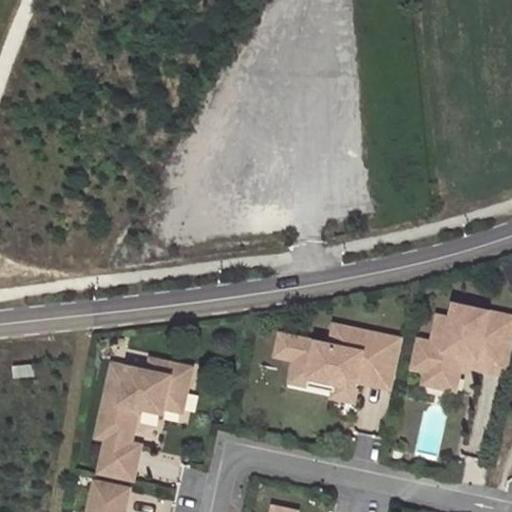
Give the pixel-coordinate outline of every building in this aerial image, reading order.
[(504,379),(511,342),(511,321),(455,309),(452,324),(437,321),(432,347),(425,376),(445,380),(458,383),(461,370),(463,360),(478,364),(476,373),(504,379)] [(330,348),(300,341),(295,363),(294,369),(311,373),(309,382),(335,387),(333,395),(332,401),(342,403),(353,405),(358,385),(360,375),(392,382),(400,343),(334,328),(330,348)] [(295,363),(300,341),(280,337),(276,359),(295,363)] [(432,347),(417,344),(411,373),(425,376),(432,347)] [(111,365),(95,439),(105,440),(98,474),(133,481),(140,447),(130,444),(117,442),(122,417),(135,420),(138,409),(163,414),(164,409),(168,390),(185,394),(190,369),(149,360),(147,373),(111,365)] [(478,364),(463,360),(461,370),(476,373),(478,364)] [(311,373),(294,369),(290,385),(333,395),(335,387),(309,382),(311,373)] [(392,382),(360,375),(358,385),(390,392),(392,382)] [(185,394),(168,390),(164,409),(181,413),(185,394)] [(135,420),(122,417),(117,442),(130,444),(133,429),(135,420)] [(123,511),(128,491),(94,484),(88,511),(123,511)]
